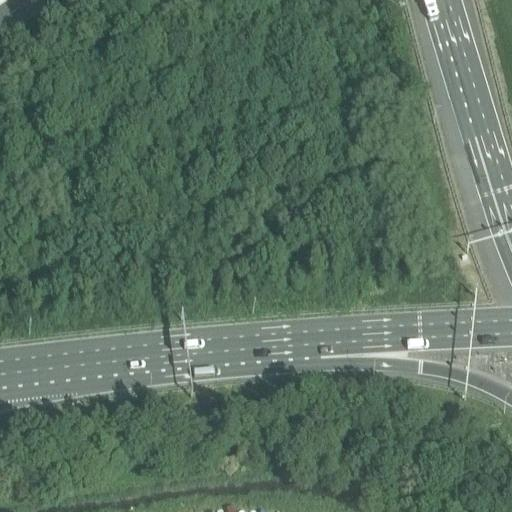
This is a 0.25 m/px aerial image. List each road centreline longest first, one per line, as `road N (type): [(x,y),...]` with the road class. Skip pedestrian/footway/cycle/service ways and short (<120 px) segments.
road 1 (trunk): [(43,370),(319,345)]
road 2 (trunk): [(441,0),(488,198),(511,262)]
road 3 (motorway): [(319,345),(447,372),(511,397)]
road 4 (trunk): [(319,345),(511,334)]
